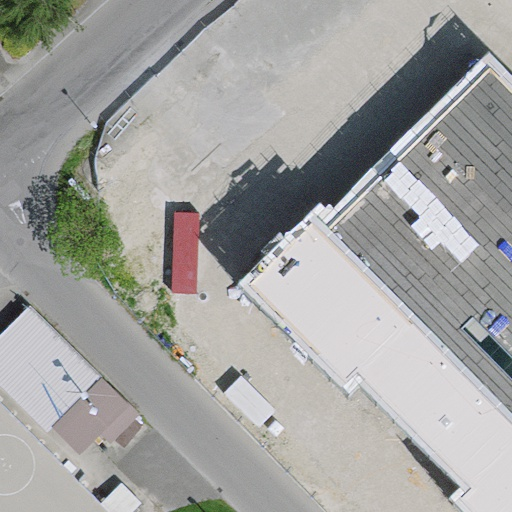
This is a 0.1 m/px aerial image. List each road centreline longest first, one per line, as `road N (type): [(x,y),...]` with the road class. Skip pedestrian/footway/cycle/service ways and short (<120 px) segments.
road 1 (unclassified): [(298,511),(0,213)]
road 2 (tertiary): [(158,0),(36,108),(0,128)]
